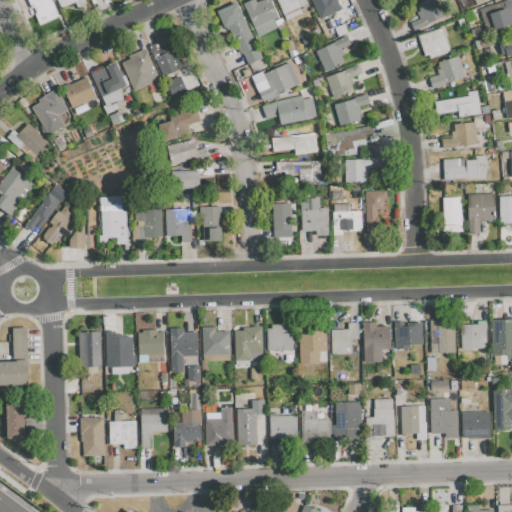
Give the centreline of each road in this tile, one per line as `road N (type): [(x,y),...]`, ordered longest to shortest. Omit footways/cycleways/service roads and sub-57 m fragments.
road 1 (residential): [(511,259),(45,276)]
road 2 (residential): [(45,307),(511,292)]
road 3 (residential): [(57,502),(79,487),(511,473)]
road 4 (residential): [(249,269),(245,154),(227,89),(181,0)]
road 5 (residential): [(417,264),(412,145),(399,82),(366,0)]
road 6 (residential): [(0,94),(49,57),(173,0)]
road 7 (residential): [(57,502),(54,334),(41,311)]
